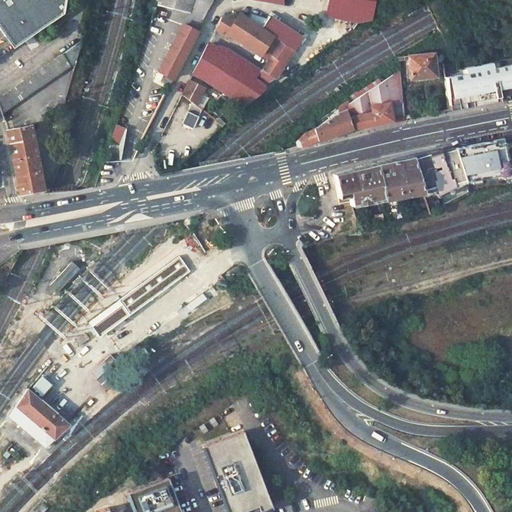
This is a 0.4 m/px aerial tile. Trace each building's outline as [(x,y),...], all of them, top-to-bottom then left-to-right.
[(0,0),(0,30),(12,48),(62,12),(64,0),(0,0)] [(155,0),(155,4),(188,12),(193,0),(155,0)] [(193,0),(188,12),(182,23),(196,30),(211,0),(193,0)] [(368,23),(378,17),(377,0),(326,0),(324,15),(342,19),(368,23)] [(272,81),(291,51),(246,21),(233,13),(228,15),(225,14),(223,15),(220,17),(214,30),(223,36),(224,33),(258,56),(259,55),(266,60),(256,77),(267,84),(272,81)] [(246,21),(291,51),(299,39),(267,18),(265,20),(249,16),(246,21)] [(310,40),(322,53),(355,32),(342,19),(310,40)] [(158,69),(163,72),(172,76),(196,30),(182,23),(158,69)] [(73,68),(79,43),(77,43),(0,96),(0,113),(0,114),(68,67),(73,68)] [(197,62),(192,72),(244,105),(262,89),(263,86),(252,78),(254,75),(230,60),(231,58),(207,43),(197,62)] [(430,52),(395,56),(396,60),(404,59),(406,78),(432,75),(430,58),(430,52)] [(511,57),(494,61),(495,66),(489,67),(488,62),(461,68),(462,73),(442,77),(446,110),(473,104),(511,96),(511,57)] [(387,103),(387,104),(401,101),(397,70),(346,103),(349,117),(369,113),(368,107),(387,103)] [(172,76),(163,72),(159,80),(168,84),(172,76)] [(199,99),(205,88),(188,80),(180,95),(190,103),(199,111),(204,102),(199,99)] [(190,103),(179,124),(190,129),(199,111),(190,103)] [(383,122),(390,121),(387,104),(387,103),(368,107),(369,113),(371,124),(383,122)] [(62,106),(57,107),(58,115),(68,113),(66,107),(64,106),(62,106)] [(294,145),(300,146),(323,138),(349,129),(346,118),(342,108),(340,108),(340,111),(336,112),(312,129),(303,132),(293,141),(294,145)] [(371,124),(369,113),(349,117),(346,118),(349,129),(360,127),(371,124)] [(29,125),(6,130),(19,194),(42,190),(29,125)] [(118,160),(116,145),(122,128),(113,125),(104,150),(105,151),(106,161),(112,161),(118,160)] [(410,156),(420,189),(432,185),(434,195),(451,187),(454,198),(466,192),(456,147),(410,156)] [(374,163),(382,198),(420,190),(420,189),(410,156),(374,163)] [(382,198),(374,163),(331,174),(337,203),(347,201),(348,205),(382,198)] [(489,175),(465,179),(468,192),(491,188),(489,175)] [(189,270),(178,256),(88,321),(98,336),(189,270)] [(72,262),(50,286),(57,293),(79,269),(72,262)] [(204,294),(187,304),(190,310),(208,299),(204,294)] [(110,355),(90,373),(107,391),(126,373),(110,355)] [(8,415),(44,445),(66,424),(53,412),(55,410),(40,398),(39,400),(26,389),(8,415)] [(262,511),(272,509),(242,431),(201,446),(226,511),(248,511),(258,508),(259,511),(262,511)] [(179,511),(167,481),(127,496),(133,511),(179,511)] [(382,504),(366,498),(364,504),(380,510),(382,504)] [(39,511),(46,505),(41,500),(28,511),(39,511)]
